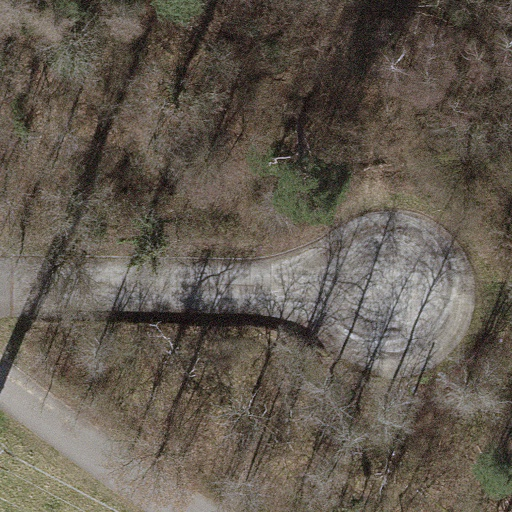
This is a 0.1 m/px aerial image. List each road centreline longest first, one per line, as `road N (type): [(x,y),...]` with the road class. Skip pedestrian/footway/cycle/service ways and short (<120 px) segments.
road 1 (unclassified): [(0,284),(390,289)]
road 2 (unclassified): [(189,511),(0,382)]
